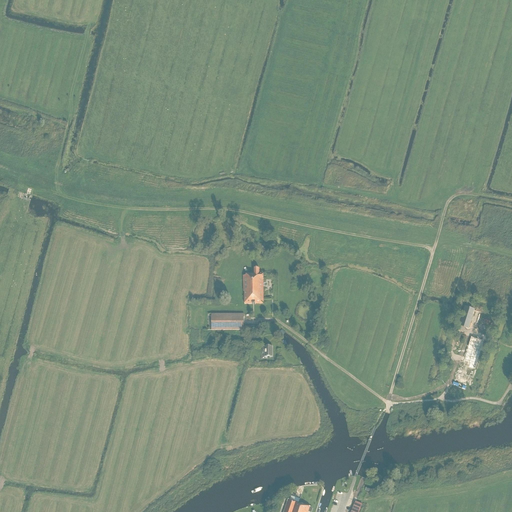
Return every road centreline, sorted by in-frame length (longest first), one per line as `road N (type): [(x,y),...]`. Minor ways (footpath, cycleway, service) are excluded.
road 1 (track): [(433,250),(236,210),(89,202),(0,174)]
road 2 (track): [(389,403),(433,250)]
road 3 (unclassified): [(387,413),(389,403),(497,403),(511,381)]
